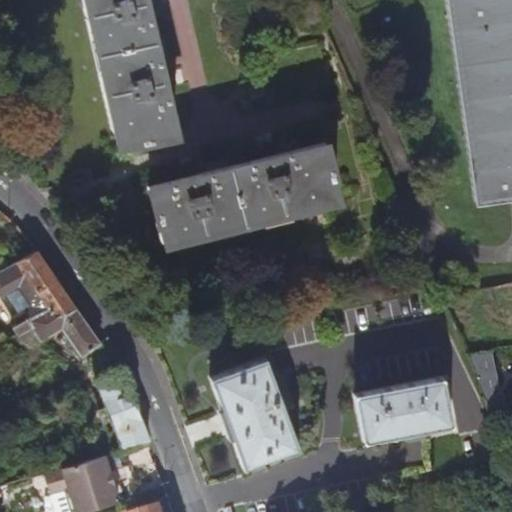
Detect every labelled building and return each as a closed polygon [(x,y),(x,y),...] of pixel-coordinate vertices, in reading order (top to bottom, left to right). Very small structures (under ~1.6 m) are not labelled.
[(80,0),(110,133),(114,149),(135,144),(135,146),(171,139),(170,136),(160,90),(170,87),(167,73),(156,75),(146,29),(142,10),(153,8),(151,0),(80,0)] [(511,0),(444,0),(472,203),(511,197),(511,0)] [(255,151),(258,161),(194,178),(191,167),(175,172),(178,182),(145,191),(146,195),(155,225),(156,224),(162,246),(295,211),(333,201),(327,179),(329,179),(320,145),(272,157),(269,147),(255,151)] [(54,319),(75,307),(35,251),(0,270),(0,300),(15,325),(46,308),(54,319)] [(99,342),(75,307),(54,319),(46,308),(15,325),(10,328),(17,337),(31,328),(40,341),(60,327),(80,355),(99,342)] [(159,364),(163,365),(175,360),(168,343),(153,348),(159,364)] [(265,357),(209,376),(217,396),(242,469),(298,449),(265,357)] [(122,448),(148,440),(126,380),(120,372),(97,381),(122,448)] [(440,377),(351,392),(360,440),(448,425),(440,377)] [(497,423),(509,420),(495,389),(484,391),(497,423)] [(109,470),(114,469),(109,452),(103,455),(109,470)] [(116,495),(122,493),(114,469),(109,470),(103,455),(69,465),(42,474),(48,493),(67,488),(74,511),(80,511),(117,500),(116,495)] [(493,498),(511,493),(511,483),(491,488),(493,498)]
